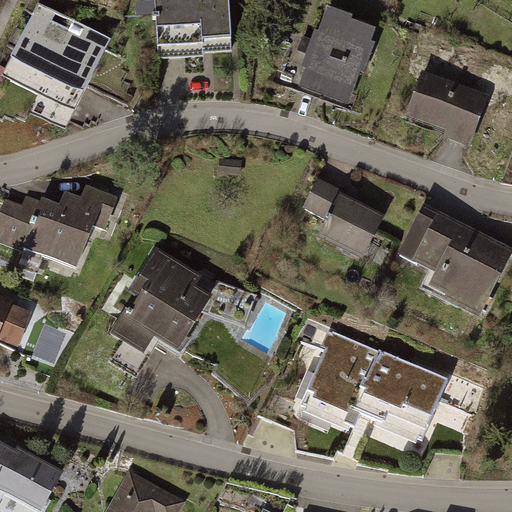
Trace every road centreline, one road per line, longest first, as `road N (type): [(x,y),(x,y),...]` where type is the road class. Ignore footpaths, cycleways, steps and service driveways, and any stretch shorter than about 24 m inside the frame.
road 1 (residential): [(511,204),(290,129),(228,120),(157,126),(0,175)]
road 2 (residential): [(511,500),(321,485),(0,403)]
